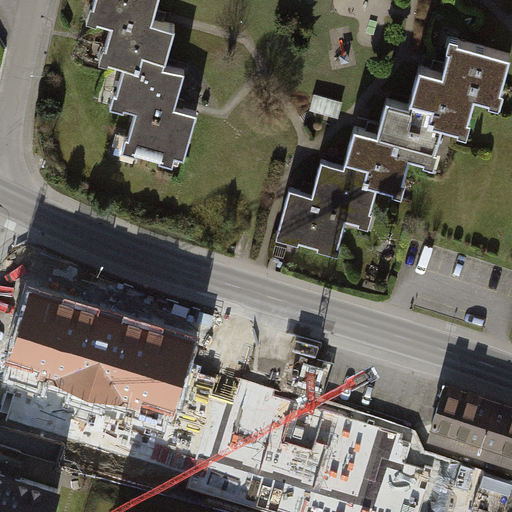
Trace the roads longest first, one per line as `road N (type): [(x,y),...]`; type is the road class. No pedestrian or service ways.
road 1 (tertiary): [(511,373),(98,236),(0,187)]
road 2 (residential): [(0,156),(36,0)]
